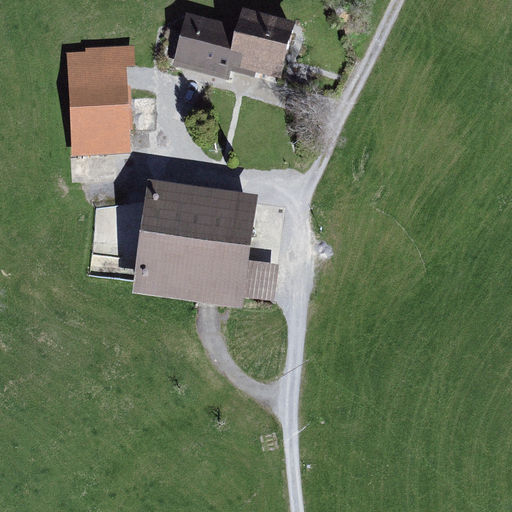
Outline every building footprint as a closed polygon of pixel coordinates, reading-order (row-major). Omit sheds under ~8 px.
[(240,35),(191,22),(179,66),(228,79),(230,71),(252,77),(254,71),(280,78),(293,32),(244,19),(240,35)] [(120,33),(70,36),(75,135),(125,132),(120,33)] [(125,132),(75,135),(76,158),(126,156),(125,132)] [(94,158),(71,160),(72,177),(95,175),(94,158)] [(251,215),(151,201),(139,283),(158,285),(156,297),(182,300),(183,289),(239,297),(251,215)] [(251,265),(248,300),(278,302),(280,267),(251,265)]
